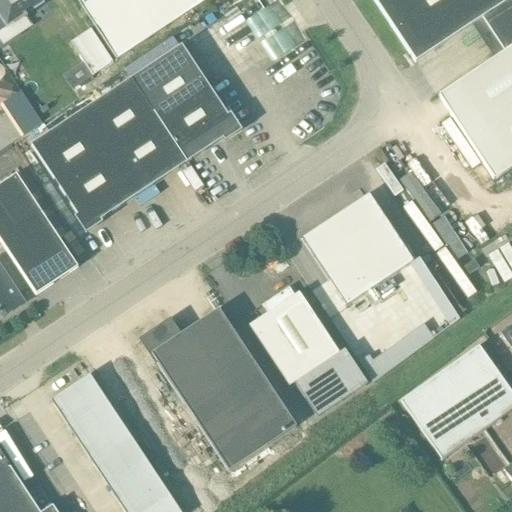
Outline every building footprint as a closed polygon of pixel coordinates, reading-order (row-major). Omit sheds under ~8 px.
[(0,0),(0,32),(6,28),(13,38),(30,26),(25,19),(27,18),(25,15),(41,5),(37,0),(0,0)] [(75,0),(116,62),(183,18),(171,0),(75,0)] [(171,0),(183,18),(209,0),(171,0)] [(493,36),(511,23),(511,0),(372,0),(415,64),(482,20),(493,36)] [(511,23),(493,36),(504,53),(438,97),(494,181),(511,169),(511,23)] [(91,29),(70,43),(92,76),(113,63),(91,29)] [(181,47),(106,97),(161,180),(237,131),(181,47)] [(0,82),(0,98),(9,100),(19,94),(13,85),(0,82)] [(161,180),(106,97),(31,146),(86,230),(161,180)] [(402,180),(458,260),(470,251),(414,171),(402,180)] [(78,269),(16,175),(0,185),(0,242),(36,297),(78,269)] [(369,195),(300,240),(345,309),(414,263),(369,195)] [(511,233),(508,225),(498,230),(509,255),(485,266),(497,293),(511,286),(511,233)] [(4,274),(0,268),(0,315),(7,311),(9,314),(24,304),(10,284),(7,286),(1,277),(4,274)] [(268,314),(249,327),(289,388),(294,385),(316,419),(367,385),(344,351),(339,354),(299,294),(294,297),(289,288),(262,306),(268,314)] [(169,323),(141,342),(197,427),(228,473),(296,428),(218,310),(207,318),(178,337),(169,323)] [(511,325),(499,335),(511,353),(511,325)] [(511,394),(478,347),(400,403),(441,461),(440,461),(441,462),(511,412),(511,394)] [(179,511),(89,376),(50,402),(122,511),(179,511)] [(0,511),(55,511),(52,507),(44,511),(38,511),(9,468),(8,469),(6,467),(8,466),(0,453),(0,511)] [(511,511),(511,464),(503,471),(511,483),(511,511)]
